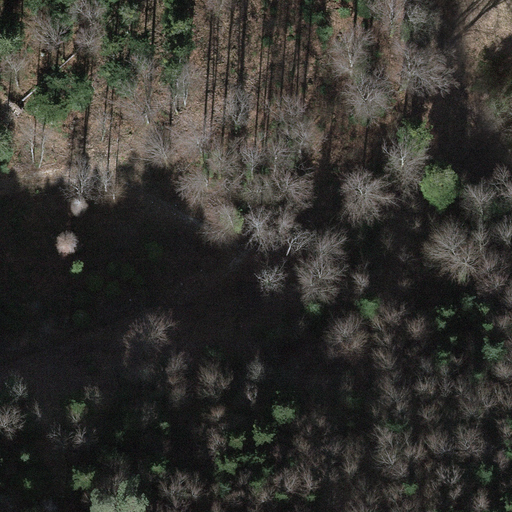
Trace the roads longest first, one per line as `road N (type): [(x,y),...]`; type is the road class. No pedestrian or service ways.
road 1 (track): [(0,374),(377,206),(402,187),(437,129),(458,0)]
road 2 (track): [(0,187),(85,176),(123,180),(262,251)]
